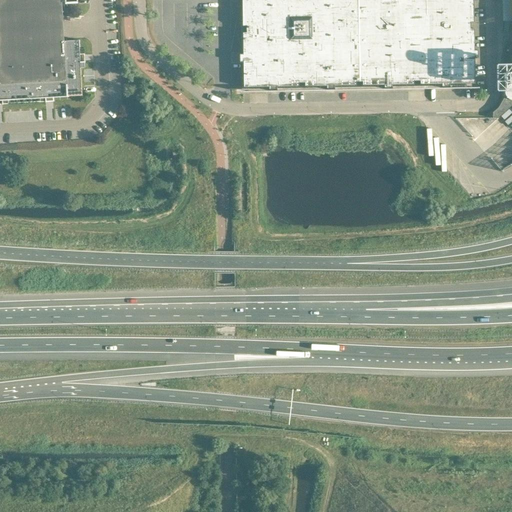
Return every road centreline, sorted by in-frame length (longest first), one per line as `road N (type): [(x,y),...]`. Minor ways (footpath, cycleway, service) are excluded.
road 1 (trunk): [(54,381),(388,418),(511,423)]
road 2 (unclassified): [(219,106),(482,105),(491,98),(490,0)]
road 3 (motorway): [(360,312),(0,314)]
road 4 (motorway): [(0,344),(305,349)]
road 5 (trunk): [(293,264),(0,253)]
road 6 (motorway): [(54,381),(305,349)]
road 7 (motorway): [(511,240),(429,256),(293,264)]
road 8 (trunk): [(511,259),(428,268),(293,264)]
road 9 (motorway): [(305,349),(511,352)]
road 10 (motorway): [(511,295),(360,312)]
road 11 (motorway): [(511,316),(360,312)]
road 12 (unclassified): [(219,106),(153,54),(140,31),(138,0)]
